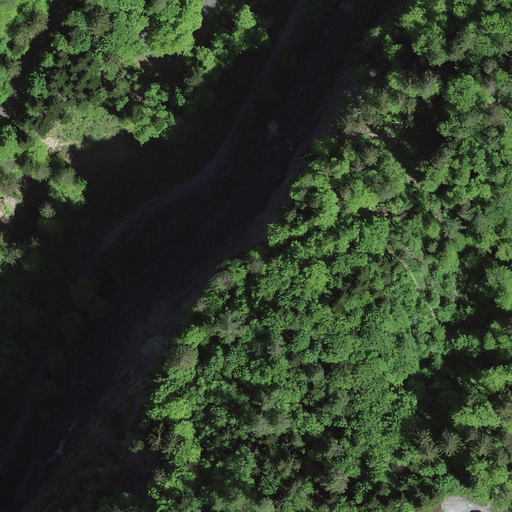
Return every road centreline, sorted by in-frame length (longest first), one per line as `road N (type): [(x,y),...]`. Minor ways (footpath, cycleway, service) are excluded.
road 1 (track): [(0,464),(92,256),(121,224),(173,194),(218,154),(300,0)]
road 2 (unclassified): [(214,0),(197,37),(170,56),(157,56),(144,39),(145,0)]
road 3 (unclassified): [(62,0),(0,119)]
